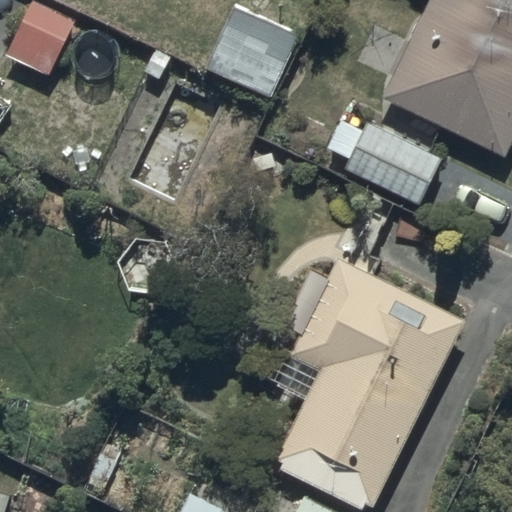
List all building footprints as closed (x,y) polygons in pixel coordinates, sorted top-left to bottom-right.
[(32,0),(28,0),(7,57),(51,76),(74,17),(32,0)] [(511,0),(429,0),(384,97),(505,154),(511,138),(511,0)] [(300,30),(233,1),(206,64),(272,93),(300,30)] [(344,167),(419,203),(423,194),(454,209),(471,175),(439,160),(442,155),(367,119),(344,167)] [(275,456),(371,503),(464,314),(339,252),(293,347),(321,361),(275,456)] [(0,511),(3,511),(9,492),(0,489),(0,511)] [(289,511),(341,511),(299,492),(289,511)]
